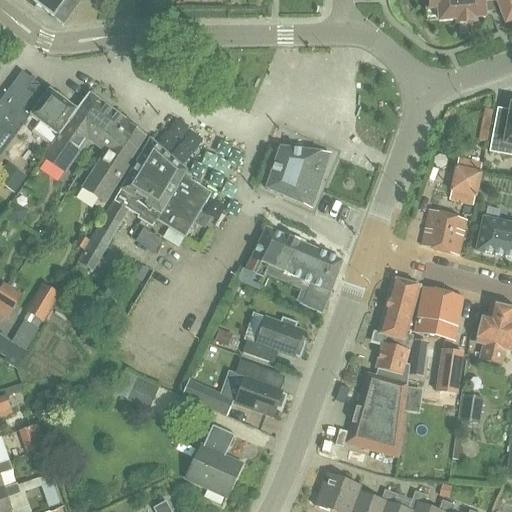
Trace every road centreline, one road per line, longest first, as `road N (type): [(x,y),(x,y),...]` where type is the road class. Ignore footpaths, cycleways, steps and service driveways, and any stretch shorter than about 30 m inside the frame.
road 1 (secondary): [(344,33),(59,45),(34,37)]
road 2 (secondary): [(271,511),(367,253)]
road 3 (secondary): [(367,253),(415,120),(414,87)]
road 4 (residential): [(511,293),(367,253)]
